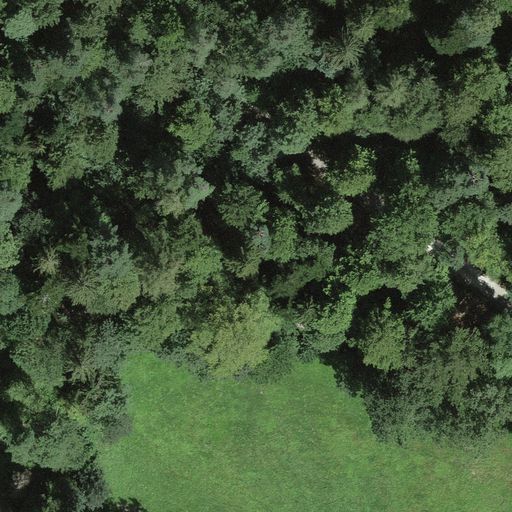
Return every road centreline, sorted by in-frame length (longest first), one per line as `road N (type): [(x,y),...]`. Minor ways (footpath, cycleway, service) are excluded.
road 1 (track): [(511,305),(94,0)]
road 2 (track): [(0,287),(511,346)]
